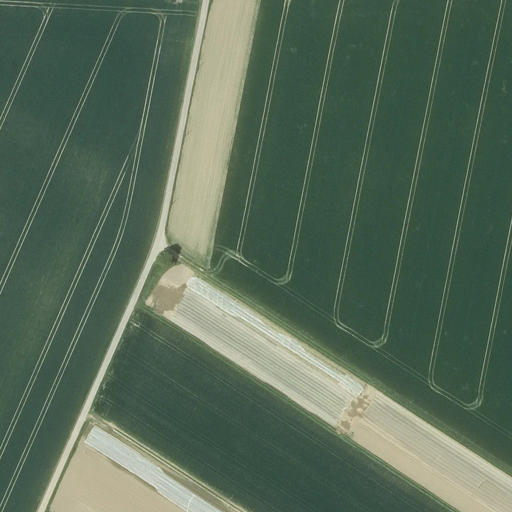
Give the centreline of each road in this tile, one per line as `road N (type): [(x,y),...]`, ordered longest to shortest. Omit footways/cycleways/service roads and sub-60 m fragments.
road 1 (track): [(41,511),(157,244),(206,0)]
road 2 (track): [(511,477),(157,244)]
